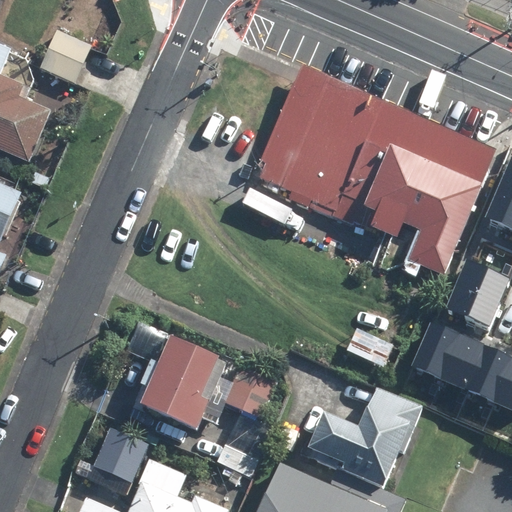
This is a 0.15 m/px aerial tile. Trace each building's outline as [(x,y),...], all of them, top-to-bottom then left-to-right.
[(96,49),(61,34),(45,74),(80,89),(96,49)] [(27,89),(5,78),(16,54),(0,46),(0,152),(34,168),(58,116),(22,100),(27,89)] [(379,113),(304,80),(254,194),(329,226),(379,113)] [(497,164),(379,113),(337,208),(381,227),(369,254),(444,286),(497,164)] [(25,196),(0,185),(0,245),(4,247),(25,196)] [(11,258),(0,253),(0,281),(1,282),(11,258)] [(460,378),(508,271),(479,258),(431,364),(460,378)] [(511,272),(508,271),(460,378),(511,400),(511,272)] [(397,347),(358,330),(349,352),(388,369),(397,347)] [(223,360),(176,340),(146,408),(201,432),(214,404),(206,401),(223,360)] [(279,383),(242,368),(227,405),(264,420),(279,383)] [(427,409),(379,390),(363,429),(328,414),(313,451),(349,466),(346,472),(387,489),(402,452),(408,454),(427,409)] [(250,420),(242,439),(266,448),(274,429),(250,420)] [(134,487),(154,446),(115,427),(95,468),(134,487)] [(226,445),(217,462),(254,482),(263,464),(226,445)] [(390,511),(392,508),(282,464),(262,511),(390,511)] [(230,511),(201,498),(196,507),(146,483),(132,511),(230,511)]
